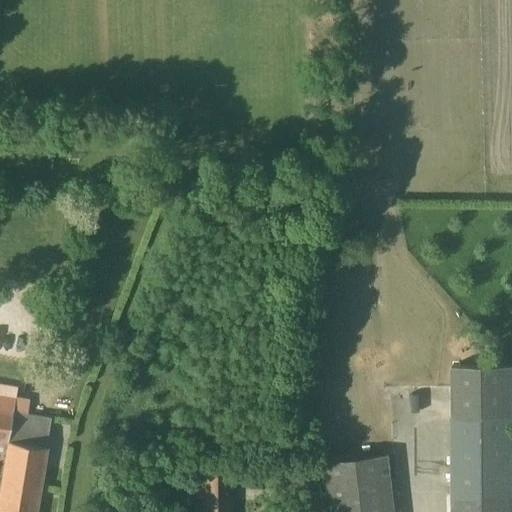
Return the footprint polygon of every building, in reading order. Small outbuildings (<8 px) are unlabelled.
[(511,511),(511,364),(452,365),(453,511),(511,511)] [(0,511),(35,511),(39,490),(46,447),(50,417),(13,411),(17,388),(0,385),(0,439),(8,441),(0,492),(0,511)] [(388,511),(384,452),(321,456),(324,511),(388,511)] [(230,511),(231,467),(202,467),(202,511),(230,511)] [(179,488),(194,488),(194,472),(179,472),(179,488)]
